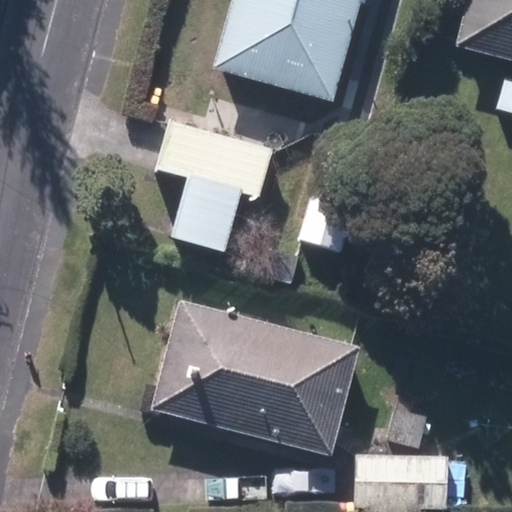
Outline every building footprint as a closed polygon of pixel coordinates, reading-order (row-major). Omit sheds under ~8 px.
[(247,0),(229,70),(348,102),(374,0),(247,0)] [(511,0),(480,0),(469,46),(511,57),(511,0)] [(470,102),(511,112),(511,85),(477,77),(470,102)] [(186,240),(237,254),(253,195),(272,200),(286,151),(184,124),(170,171),(202,181),(186,240)] [(165,409),(344,455),(372,349),(193,303),(165,409)] [(503,409),(465,408),(464,456),(502,457),(503,409)] [(397,443),(426,451),(434,420),(404,412),(397,443)] [(365,507),(457,509),(458,459),(365,457),(365,507)]
